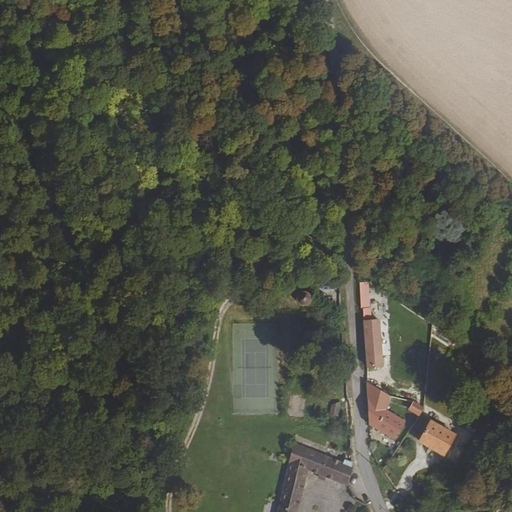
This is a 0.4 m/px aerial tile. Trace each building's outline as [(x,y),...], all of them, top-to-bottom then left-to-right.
[(498,200),(502,195),(492,186),(488,190),(498,200)] [(369,282),(359,282),(360,307),(370,307),(369,282)] [(295,306),(297,308),(299,309),(302,309),(304,309),(306,307),(307,306),(308,304),(308,301),(307,299),(306,298),(304,296),(303,296),(300,296),(298,296),(296,297),(295,299),(294,302),(294,304),(295,306)] [(371,307),(362,308),(363,320),(372,319),(371,307)] [(366,370),(380,369),(377,324),(363,324),(366,370)] [(387,399),(379,394),(365,387),(368,428),(393,442),(398,434),(403,425),(384,414),(387,409),(387,399)] [(419,418),(423,411),(412,405),(408,410),(419,418)] [(330,418),(335,420),(340,406),(332,408),(330,418)] [(454,441),(428,424),(418,446),(444,460),(454,441)] [(293,511),(303,475),(343,488),(347,471),(292,451),(286,449),(273,511),(293,511)]
